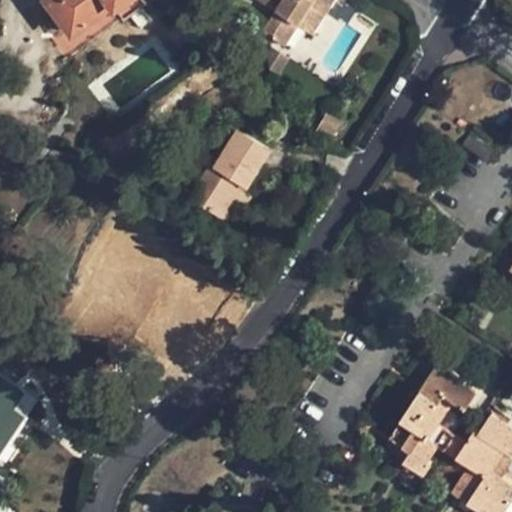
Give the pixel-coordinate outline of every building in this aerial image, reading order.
[(49,0),(69,26),(104,0),(110,0),(122,16),(142,0),(49,0)] [(260,0),(276,10),(264,31),(281,43),(294,22),(309,30),(327,0),(260,0)] [(326,111),(321,121),(334,130),(340,118),(326,111)] [(330,137),(334,130),(321,121),(316,129),(330,137)] [(221,215),(232,197),(251,166),(264,144),(235,127),(222,149),(212,165),(206,161),(186,194),(221,215)] [(486,157),(494,144),(472,130),(464,144),(486,157)] [(216,145),(206,161),(212,165),(222,149),(216,145)] [(260,174),(251,166),(232,197),(242,203),(260,174)] [(439,362),(421,390),(448,408),(454,401),(466,408),(479,388),(439,362)] [(0,418),(10,426),(31,393),(0,372),(0,418)] [(440,421),(448,408),(421,390),(390,437),(411,450),(404,460),(422,472),(441,445),(430,436),(440,421)] [(511,423),(493,412),(481,429),(511,450),(511,423)] [(0,441),(10,426),(0,418),(0,441)] [(511,453),(511,450),(481,429),(475,427),(467,439),(440,421),(430,436),(441,445),(471,465),(488,476),(494,468),(506,450),(511,453)] [(502,474),(511,458),(511,453),(506,450),(494,468),(502,474)] [(502,511),(511,497),(511,481),(502,474),(494,468),(488,476),(471,465),(453,492),(483,511),(502,511)]
